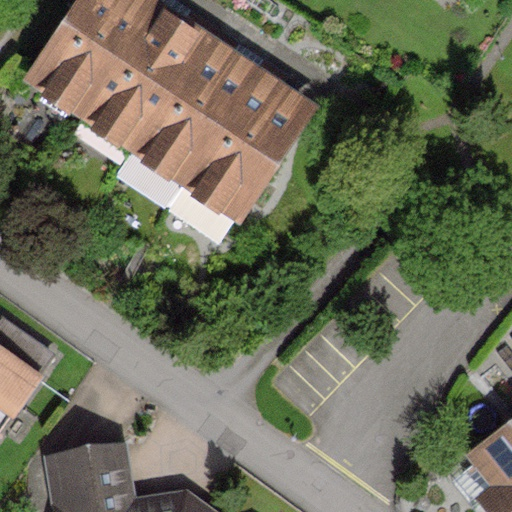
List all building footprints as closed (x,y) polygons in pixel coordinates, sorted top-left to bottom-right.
[(85,0),(35,76),(87,110),(153,10),(137,0),(85,0)] [(87,110),(137,143),(203,43),(153,10),(87,110)] [(253,76),(203,43),(137,143),(187,176),(253,76)] [(305,110),(253,76),(187,176),(238,211),(305,110)] [(0,428),(51,356),(2,322),(0,324),(0,428)] [(511,511),(511,432),(482,456),(508,487),(492,500),(502,511),(511,511)] [(196,511),(189,506),(151,511),(125,511),(117,456),(122,455),(121,451),(57,461),(65,511),(64,511),(196,511)]
